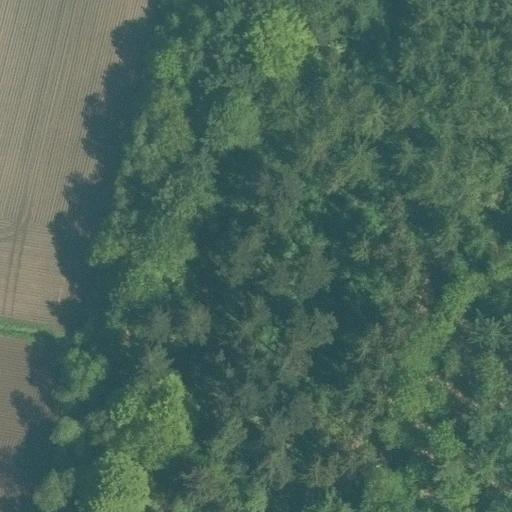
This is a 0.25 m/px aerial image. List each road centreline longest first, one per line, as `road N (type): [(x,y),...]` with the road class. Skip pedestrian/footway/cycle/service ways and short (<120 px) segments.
road 1 (track): [(382,511),(434,304),(458,259),(511,230)]
road 2 (track): [(450,273),(379,0)]
